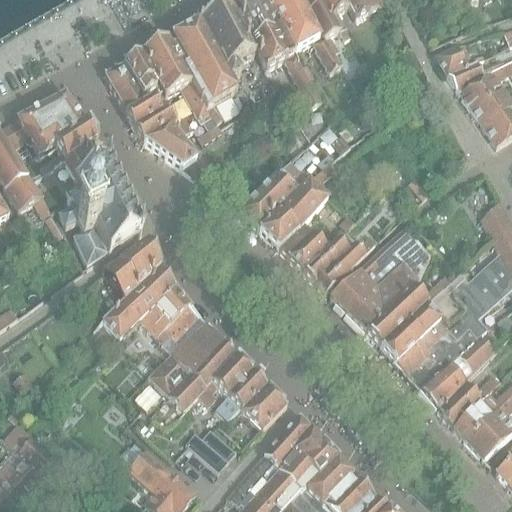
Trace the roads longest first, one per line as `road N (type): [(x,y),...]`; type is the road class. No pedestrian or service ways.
road 1 (residential): [(475,511),(429,440),(330,331)]
road 2 (residential): [(0,345),(172,224)]
road 3 (residential): [(172,224),(168,240),(184,279),(278,380)]
road 4 (residential): [(330,331),(211,228),(172,224)]
road 5 (residential): [(172,224),(73,72)]
road 6 (residential): [(73,72),(212,0)]
road 7 (residential): [(302,405),(412,511)]
road 8 (residential): [(207,511),(302,405)]
road 9 (residential): [(489,169),(423,62)]
